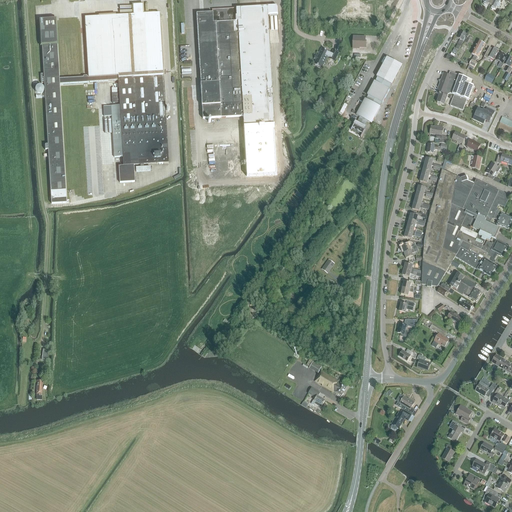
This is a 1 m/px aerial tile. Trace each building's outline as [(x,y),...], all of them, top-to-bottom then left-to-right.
[(492,0),(490,6),(492,7),(492,9),(494,9),(495,9),(496,9),(497,8),(499,9),(501,5),(499,4),(501,0),(500,0),(492,0)] [(114,157),(122,157),(123,166),(134,165),(136,165),(139,165),(140,165),(143,165),(168,163),(159,13),(145,14),(143,14),(142,5),(132,5),(132,15),(84,17),(88,77),(87,77),(87,76),(83,76),(83,77),(71,78),(59,79),(56,19),(39,20),(41,45),(42,45),(43,74),(40,74),(41,84),(44,84),(47,145),(45,145),(45,150),(48,150),(51,204),(62,203),(62,204),(65,203),(66,202),(66,199),(59,84),(72,84),(118,81),(119,98),(119,99),(119,106),(111,106),(111,116),(113,147),(113,152),(114,157)] [(243,127),(274,125),(267,15),(278,14),(277,6),(240,8),(236,9),(212,10),(212,13),(196,14),(199,69),(200,69),(200,84),(201,106),(202,106),(202,119),(243,117),(243,127)] [(457,45),(455,48),(459,50),(461,47),(462,44),(465,38),(464,38),(466,34),(464,33),(464,32),(462,31),(461,32),(461,31),(457,38),(460,40),(457,45)] [(366,48),(367,41),(365,41),(365,37),(353,36),(352,49),(359,49),(359,48),(366,48)] [(479,42),(479,41),(478,41),(478,42),(471,54),(474,56),(469,65),(466,63),(464,67),(467,69),(466,70),(472,73),(475,68),(478,63),(475,62),(477,58),(478,58),(485,45),(484,44),(484,45),(483,44),(482,43),(482,42),(480,41),(479,42)] [(493,49),(489,47),(484,57),(490,60),(491,58),(494,60),(498,51),(493,48),(493,49)] [(331,53),(321,49),(319,53),(316,60),(314,64),(321,68),(324,64),(323,64),(327,57),(329,58),(328,59),(334,62),(339,53),(333,50),(331,53)] [(502,54),(501,53),(497,60),(501,63),(498,67),(501,69),(503,65),(502,65),(505,60),(506,56),(504,55),(504,54),(502,53),(502,54)] [(452,62),(454,57),(448,54),(445,59),(452,62)] [(507,82),(511,74),(510,74),(511,69),(511,67),(511,58),(509,57),(505,65),(508,66),(505,72),(507,72),(503,80),(507,82)] [(376,77),(377,78),(391,85),(392,86),(403,66),(387,58),(376,77)] [(448,94),(448,95),(450,94),(454,95),(450,106),(463,111),(467,100),(468,100),(474,86),(470,85),(472,80),(459,75),(459,76),(450,72),(449,75),(444,73),(441,79),(441,80),(439,83),(440,84),(436,94),(440,95),(440,94),(444,96),(445,93),(448,94)] [(389,89),(391,85),(377,78),(375,82),(389,89)] [(389,89),(375,82),(374,82),(367,95),(368,95),(382,103),(389,90),(389,89)] [(444,105),(448,95),(448,94),(445,93),(444,96),(440,94),(440,95),(437,103),(444,105)] [(380,107),(382,103),(368,95),(366,99),(380,107)] [(488,104),(491,98),(485,95),(482,101),(488,104)] [(381,107),(380,107),(366,99),(365,99),(356,115),(372,124),(381,107)] [(111,106),(103,107),(104,117),(111,116),(111,106)] [(495,112),(487,108),(485,110),(483,109),(483,110),(478,108),(474,116),(473,119),(483,124),(485,121),(489,123),(493,115),(495,112)] [(367,128),(357,122),(355,122),(351,130),(351,131),(352,129),(362,135),(361,137),(361,138),(367,128)] [(274,125),(243,127),(246,177),(277,175),(274,125)] [(431,127),(430,134),(434,135),(436,135),(436,138),(441,139),(442,136),(442,135),(442,134),(442,133),(443,131),(443,128),(438,127),(438,128),(431,127)] [(455,132),(455,133),(454,133),(453,134),(453,135),(454,135),(452,139),(455,140),(462,144),(465,137),(455,132)] [(477,152),(480,145),(470,140),(467,146),(470,148),(477,152)] [(428,144),(427,153),(433,154),(434,149),(438,150),(438,149),(438,147),(438,146),(434,146),(434,145),(428,144)] [(511,164),(511,157),(502,155),(502,157),(498,156),(496,162),(500,164),(501,162),(511,165),(511,164)] [(479,169),(481,158),(471,156),(471,160),(473,160),(472,162),(471,161),(471,164),(473,165),(472,168),(479,169)] [(434,164),(432,164),(433,160),(426,158),(424,164),(432,166),(434,167),(434,164)] [(498,167),(492,163),(488,169),(486,173),(488,174),(486,177),(493,180),(494,178),(492,176),(494,174),(495,171),(498,173),(501,168),(498,166),(498,167)] [(135,182),(134,165),(123,166),(119,166),(120,182),(135,182)] [(428,178),(431,178),(431,176),(429,175),(430,172),(423,170),(421,176),(428,178)] [(484,247),(483,246),(486,239),(491,241),(493,238),(495,239),(500,229),(489,224),(498,205),(505,208),(510,196),(476,181),(474,185),(442,170),(428,224),(425,235),(425,237),(425,240),(424,241),(422,285),(437,287),(440,282),(450,265),(453,261),(454,258),(455,258),(461,248),(468,252),(470,246),(482,252),(484,247)] [(425,188),(418,186),(417,192),(424,194),(426,195),(427,192),(425,192),(425,188)] [(424,204),(424,203),(421,203),(422,200),(415,198),(414,204),(423,206),(424,204)] [(502,214),(499,213),(500,211),(497,210),(493,219),(499,221),(499,220),(511,225),(511,223),(511,220),(511,218),(504,215),(504,214),(503,214),(502,214)] [(411,214),(409,220),(418,223),(419,220),(417,219),(418,216),(411,214)] [(510,226),(511,225),(499,220),(499,221),(497,225),(508,230),(510,225),(510,226)] [(415,234),(416,232),(414,231),(415,228),(407,226),(406,231),(415,234)] [(482,252),(493,258),(496,252),(498,254),(498,256),(500,257),(502,256),(503,256),(507,247),(496,241),(495,244),(492,242),(491,244),(487,241),(484,247),(482,252)] [(404,253),(417,248),(416,246),(416,245),(410,248),(409,245),(402,247),(404,253)] [(493,258),(482,252),(470,246),(468,252),(461,248),(455,258),(477,271),(478,270),(490,277),(497,266),(489,261),(491,257),(493,258)] [(417,248),(404,253),(406,259),(413,256),(412,254),(418,252),(417,248)] [(327,273),(334,264),(329,260),(322,270),(327,273)] [(453,261),(450,265),(457,269),(460,265),(453,261)] [(411,272),(417,273),(421,274),(422,271),(412,269),(412,266),(405,264),(404,270),(411,272)] [(475,302),(476,301),(477,301),(478,300),(478,298),(481,293),(474,289),(476,285),(457,273),(449,286),(475,302)] [(402,288),(413,291),(414,289),(410,288),(411,284),(404,282),(402,288)] [(449,292),(451,289),(440,282),(437,287),(439,289),(440,287),(449,292)] [(444,297),(447,292),(440,287),(439,289),(437,292),(444,297)] [(473,306),(466,301),(464,304),(461,302),(459,305),(469,311),(471,309),(471,310),(473,307),(472,307),(473,306)] [(413,311),(414,304),(406,302),(406,304),(401,303),(399,312),(405,313),(406,310),(413,311)] [(458,326),(462,320),(458,318),(459,316),(451,312),(447,319),(450,322),(451,321),(454,323),(454,324),(458,326)] [(416,325),(418,320),(405,320),(404,325),(399,323),(397,328),(398,328),(397,333),(401,334),(401,335),(401,336),(405,337),(406,337),(407,332),(407,331),(405,331),(406,328),(407,328),(408,326),(414,328),(416,325)] [(444,348),(449,340),(439,334),(434,341),(444,348)] [(417,355),(408,349),(406,353),(402,351),(399,356),(407,362),(410,356),(415,359),(417,355)] [(498,367),(503,359),(496,355),(491,363),(498,367)] [(428,371),(430,364),(424,362),(425,358),(418,356),(416,359),(419,361),(417,368),(420,369),(421,368),(428,371)] [(503,369),(507,362),(503,359),(498,367),(503,369)] [(318,374),(322,367),(313,362),(309,368),(318,374)] [(508,372),(511,365),(511,364),(507,362),(503,369),(508,372)] [(340,384),(337,382),(338,381),(321,371),(315,382),(319,384),(319,383),(322,385),(321,386),(333,392),(334,391),(336,392),(341,396),(346,387),(341,384),(340,384)] [(475,391),(484,397),(486,394),(489,396),(492,390),(487,387),(488,386),(480,381),(479,384),(479,385),(475,391)] [(322,406),(325,401),(318,397),(321,393),(312,388),(308,394),(316,398),(314,401),(313,401),(311,404),(314,406),(315,404),(321,408),(322,406)] [(498,406),(503,398),(498,394),(500,390),(497,388),(492,398),(494,399),(492,403),(498,406)] [(410,400),(409,400),(403,397),(401,401),(400,400),(396,406),(402,410),(411,415),(412,415),(414,416),(416,412),(410,409),(414,403),(410,400)] [(509,407),(511,401),(511,398),(509,401),(503,398),(498,406),(504,410),(506,406),(509,407)] [(468,425),(470,420),(468,419),(472,413),(468,411),(468,410),(460,406),(455,415),(462,418),(460,421),(468,425)] [(390,427),(391,429),(395,432),(397,431),(398,428),(399,429),(405,419),(408,421),(408,420),(411,422),(414,417),(411,415),(402,410),(400,414),(399,413),(394,421),(394,420),(391,424),(392,424),(390,427)] [(464,432),(466,428),(453,421),(451,424),(454,426),(448,438),(455,442),(462,430),(464,432)] [(506,436),(503,435),(504,435),(494,429),(490,436),(500,442),(502,438),(504,439),(503,441),(507,443),(510,438),(506,436)] [(492,458),(494,454),(491,452),(493,449),(484,443),(480,450),(488,455),(488,456),(492,458)] [(449,462),(454,452),(452,451),(454,448),(448,445),(446,448),(447,449),(442,459),(449,462)] [(503,454),(505,451),(496,446),(494,449),(503,454)] [(482,472),(486,465),(476,460),(472,466),(482,472)] [(509,476),(511,474),(511,466),(510,466),(508,469),(506,468),(503,473),(509,476)] [(502,475),(500,475),(499,477),(500,478),(501,479),(499,482),(508,487),(511,481),(508,479),(509,476),(503,473),(502,475)] [(480,481),(473,477),(471,480),(468,478),(463,486),(467,488),(468,487),(473,490),(477,483),(478,484),(480,481)] [(493,490),(500,493),(501,491),(505,493),(508,487),(499,482),(497,486),(495,484),(494,487),(495,487),(493,490)] [(495,508),(499,500),(495,497),(497,494),(489,490),(487,493),(486,492),(484,497),(487,499),(485,502),(495,508)]
